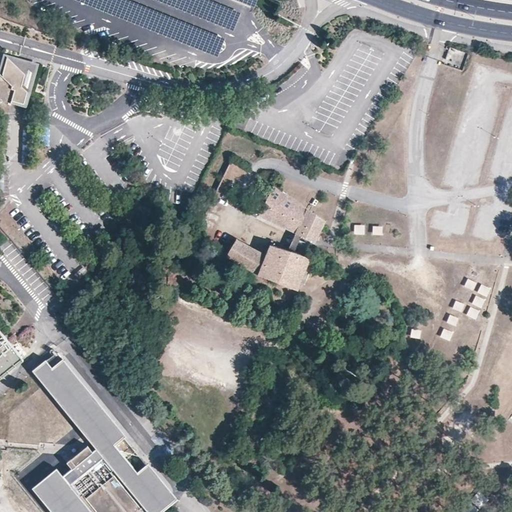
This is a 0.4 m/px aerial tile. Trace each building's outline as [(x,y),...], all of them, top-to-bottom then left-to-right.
[(26,75),(7,58),(2,77),(3,78),(2,81),(0,80),(0,100),(11,104),(12,101),(25,105),(28,92),(22,87),(26,75)] [(244,166),(233,158),(230,164),(241,171),(244,166)] [(239,177),(227,171),(202,224),(213,230),(239,177)] [(325,221),(273,186),(258,216),(315,242),(325,221)] [(374,227),(373,235),(382,236),(382,228),(374,227)] [(291,247),(301,251),(305,241),(295,237),(291,247)] [(309,258),(271,245),(267,256),(237,240),(227,256),(258,273),(297,290),(309,258)] [(473,269),(470,277),(478,280),(481,272),(473,269)] [(0,511),(0,376),(22,358),(0,330),(0,511)] [(34,371),(56,399),(92,442),(97,448),(92,452),(87,446),(67,462),(72,468),(63,476),(57,469),(33,488),(52,511),(145,511),(146,511),(167,511),(178,504),(59,353),(58,353),(46,360),(46,361),(45,362),(46,362),(44,364),(43,363),(34,371)] [(97,448),(92,442),(87,446),(92,452),(97,448)]
